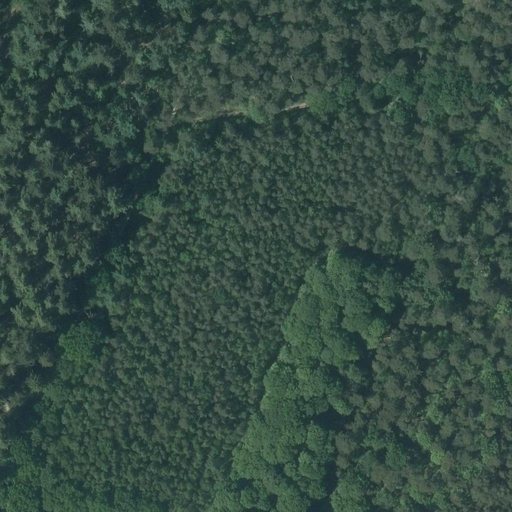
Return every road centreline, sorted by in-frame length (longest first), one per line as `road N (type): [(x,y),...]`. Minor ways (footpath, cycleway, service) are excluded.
road 1 (track): [(209,0),(166,113),(62,309),(0,481)]
road 2 (track): [(511,48),(166,113)]
